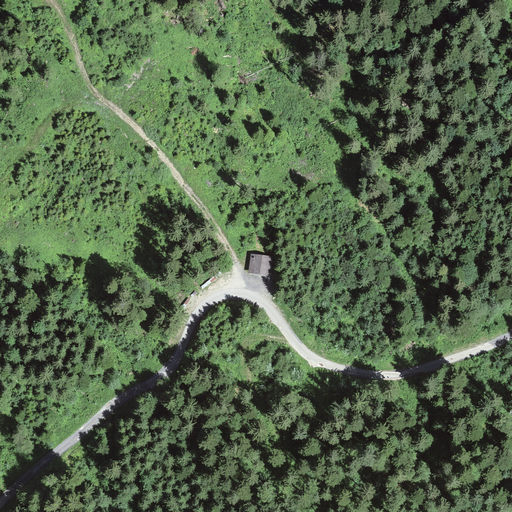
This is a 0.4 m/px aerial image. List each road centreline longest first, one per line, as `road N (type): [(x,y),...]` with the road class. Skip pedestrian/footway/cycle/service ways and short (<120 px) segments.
road 1 (unclassified): [(0,504),(50,456),(164,373),(204,304),(229,293),(259,300),(310,357),(369,375),(405,374),(511,335)]
road 2 (track): [(50,0),(90,86),(148,138),(213,222),(247,295)]
